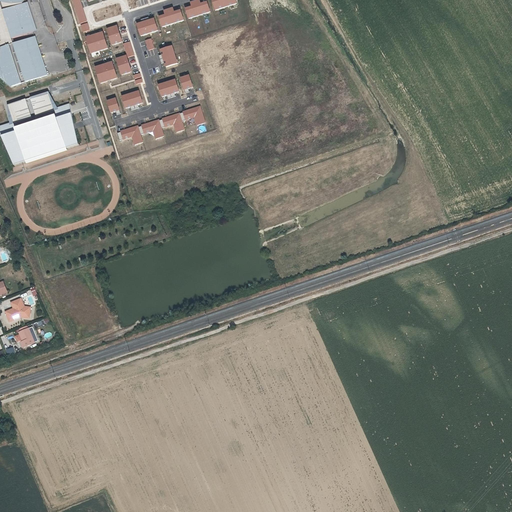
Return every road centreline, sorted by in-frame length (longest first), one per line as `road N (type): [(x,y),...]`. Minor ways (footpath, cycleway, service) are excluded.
road 1 (track): [(0,403),(511,229)]
road 2 (track): [(0,376),(142,321)]
road 3 (residential): [(176,0),(126,15),(157,110)]
